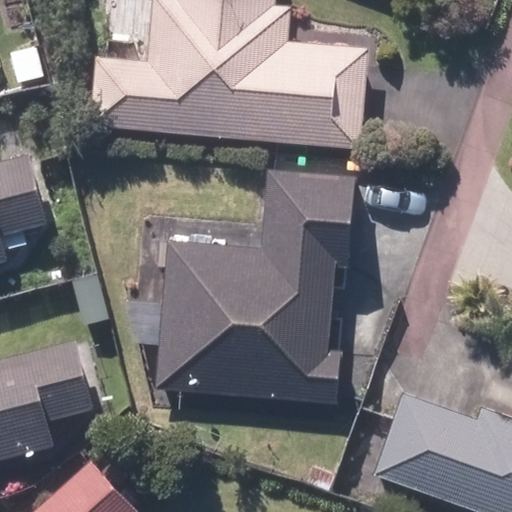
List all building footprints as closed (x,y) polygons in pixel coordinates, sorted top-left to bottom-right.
[(104,51),(100,110),(360,127),(366,36),(298,34),(300,0),(160,0),(157,55),(104,51)] [(0,209),(47,197),(35,150),(0,159),(0,209)] [(264,243),(175,236),(164,373),(326,385),(343,167),(270,161),(264,243)] [(0,443),(42,433),(36,407),(80,396),(74,367),(103,360),(92,318),(0,339),(0,443)] [(405,387),(378,458),(511,508),(511,397),(508,396),(498,422),(405,387)] [(107,511),(126,495),(90,453),(19,511),(107,511)]
